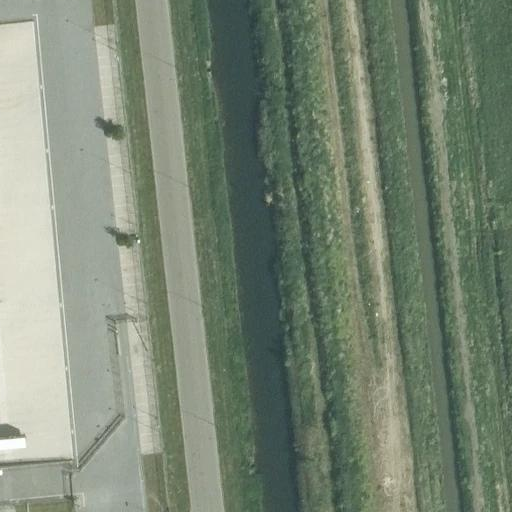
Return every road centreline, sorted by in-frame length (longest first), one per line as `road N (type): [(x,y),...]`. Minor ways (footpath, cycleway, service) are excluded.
road 1 (tertiary): [(324,0),(381,511)]
road 2 (tertiary): [(411,511),(354,0)]
road 3 (unclassified): [(151,0),(208,511)]
road 4 (unknown): [(105,511),(49,0)]
